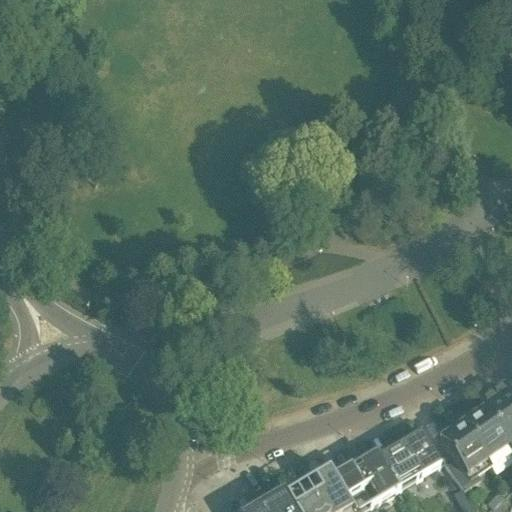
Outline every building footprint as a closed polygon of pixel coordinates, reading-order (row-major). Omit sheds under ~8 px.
[(482,416),(510,456),(511,458),(511,405),(504,394),(500,397),(479,411),(482,416)] [(471,418),(459,427),(489,471),(510,456),(482,416),(475,420),(471,418)] [(489,471),(459,427),(449,434),(449,439),(438,446),(452,463),(444,469),(464,496),(473,490),(473,489),(480,484),(477,480),(489,471)] [(420,439),(379,463),(399,496),(439,471),(420,439)] [(376,458),(333,483),(349,511),(371,511),(399,496),(379,463),(376,458)] [(286,500),(286,501),(292,511),(349,511),(333,483),(331,484),(332,486),(314,496),(313,494),(311,493),(308,492),(306,492),(304,492),(302,492),(299,492),(297,493),(295,494),(294,496),(292,497),(291,500),(286,500)] [(487,507),(490,511),(493,511),(501,505),(504,502),(499,496),(487,507)] [(292,511),(286,501),(285,502),(284,500),(262,511),(292,511)]
